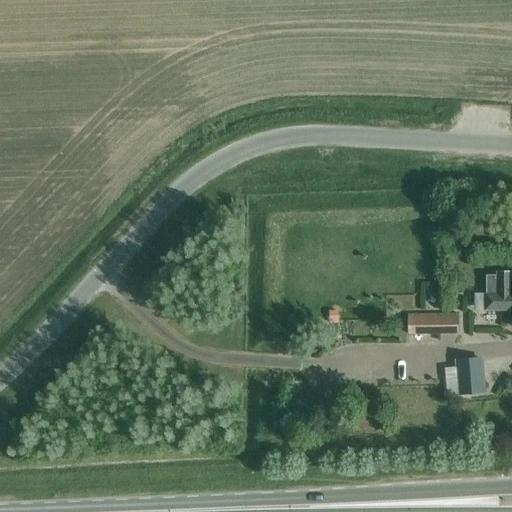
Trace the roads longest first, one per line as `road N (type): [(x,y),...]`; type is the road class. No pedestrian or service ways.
road 1 (unclassified): [(0,381),(180,190),(226,159),(307,135),(511,145)]
road 2 (primary): [(157,511),(430,503)]
